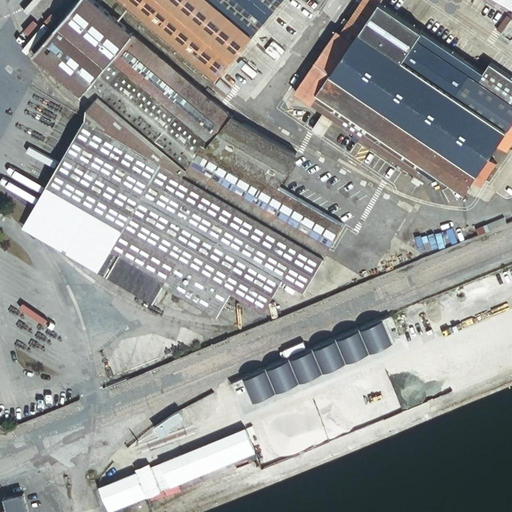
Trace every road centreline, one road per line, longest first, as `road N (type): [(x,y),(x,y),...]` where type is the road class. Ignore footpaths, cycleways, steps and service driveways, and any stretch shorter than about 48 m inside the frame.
road 1 (unclassified): [(511,238),(0,450)]
road 2 (unknown): [(130,511),(511,360)]
